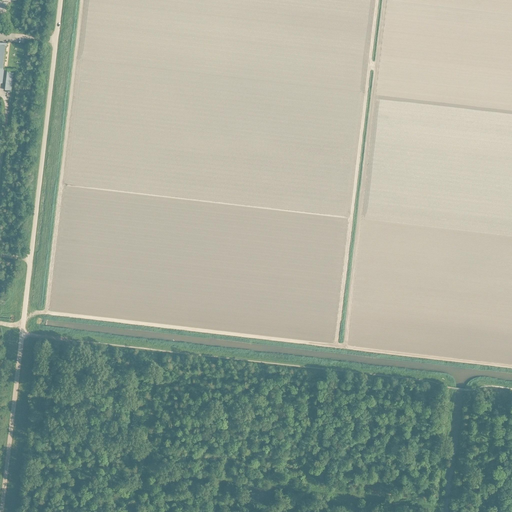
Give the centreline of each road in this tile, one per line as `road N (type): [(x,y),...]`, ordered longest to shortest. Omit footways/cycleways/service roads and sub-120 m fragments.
road 1 (unclassified): [(2,511),(61,0)]
road 2 (track): [(511,366),(25,315)]
